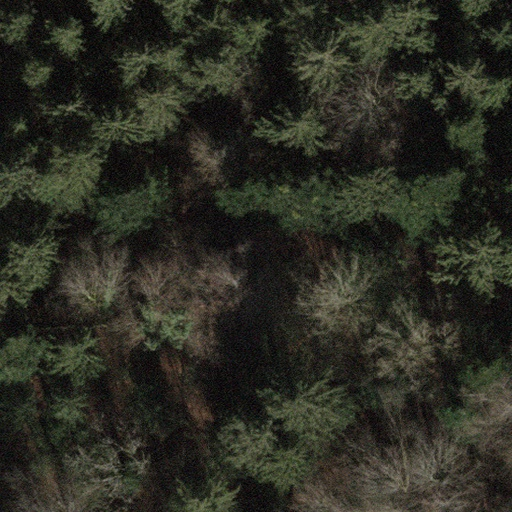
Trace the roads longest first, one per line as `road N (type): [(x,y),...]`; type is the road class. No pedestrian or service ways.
road 1 (track): [(344,0),(0,68)]
road 2 (track): [(511,37),(440,6),(369,0)]
